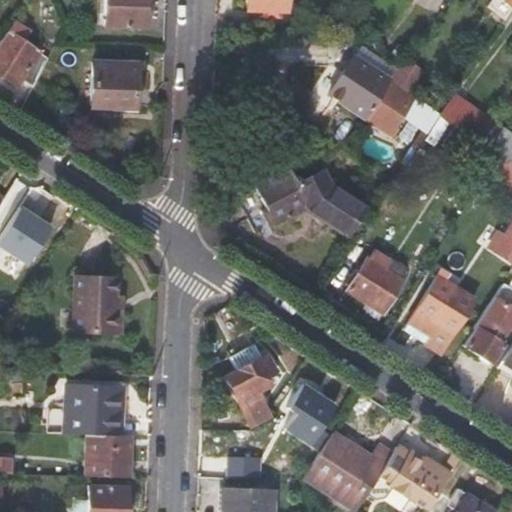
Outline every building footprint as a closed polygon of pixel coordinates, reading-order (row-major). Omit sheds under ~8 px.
[(100,0),(100,27),(143,28),(144,0),(100,0)] [(285,11),(284,0),(245,0),(245,9),(285,11)] [(511,0),(487,0),(486,2),(507,17),(511,9),(511,0)] [(21,80),(31,87),(47,56),(23,41),(30,29),(13,19),(0,38),(0,76),(16,86),(21,80)] [(47,56),(36,81),(49,87),(61,65),(47,56)] [(352,57),(344,68),(378,91),(386,80),(352,57)] [(132,107),(132,63),(90,61),(88,105),(132,107)] [(419,74),(402,61),(388,80),(388,81),(389,81),(405,93),(419,74)] [(402,113),(412,97),(405,93),(389,81),(388,81),(386,80),(378,91),(344,68),(326,96),(386,135),(402,113)] [(502,128),(453,94),(437,115),(487,149),(501,129),(502,128)] [(402,113),(427,129),(437,115),(412,97),(402,113)] [(427,129),(486,170),(496,155),(487,149),(437,115),(427,129)] [(507,163),(511,166),(511,137),(501,129),(487,149),(496,155),(507,163)] [(511,187),(511,166),(507,163),(496,155),(486,170),(511,187)] [(362,203),(333,183),(321,166),(291,179),(284,166),(250,183),(271,224),(304,208),(342,233),(362,203)] [(0,247),(25,263),(48,227),(17,206),(0,232),(0,247)] [(511,210),(489,248),(511,262),(511,210)] [(379,315),(401,280),(365,257),(343,291),(379,315)] [(355,265),(344,258),(329,281),(340,289),(355,265)] [(114,277),(71,276),(68,333),(111,333),(114,277)] [(438,354),(471,303),(432,277),(409,315),(431,329),(421,343),(438,354)] [(511,319),(511,311),(491,298),(460,345),(489,363),(501,344),(499,341),(511,319)] [(0,358),(9,348),(0,339),(0,358)] [(511,339),(493,369),(511,380),(511,339)] [(255,359),(249,347),(224,360),(230,372),(221,378),(248,426),(268,415),(256,391),(266,385),(262,377),(271,372),(263,355),(255,359)] [(83,435),(114,436),(114,406),(118,406),(119,387),(70,384),(70,387),(69,397),(60,396),(58,434),(68,434),(83,435)] [(283,429),(308,445),(334,406),(300,384),(285,407),(294,413),(283,429)] [(69,397),(70,387),(60,386),(60,396),(69,397)] [(302,479),(351,511),(361,498),(365,492),(390,454),(375,444),(367,457),(331,433),(301,478),(302,479)] [(83,435),(81,476),(127,477),(129,437),(114,436),(83,435)] [(423,510),(425,506),(446,474),(430,462),(428,465),(408,452),(407,453),(395,446),(390,454),(365,492),(373,497),(383,496),(388,488),(423,510)] [(0,456),(0,473),(9,474),(10,457),(0,456)] [(85,486),(84,511),(123,511),(125,488),(85,486)] [(453,511),(493,511),(493,507),(484,502),(480,504),(455,487),(445,502),(456,509),(453,511)] [(269,511),(269,490),(217,489),(216,511),(269,511)]
